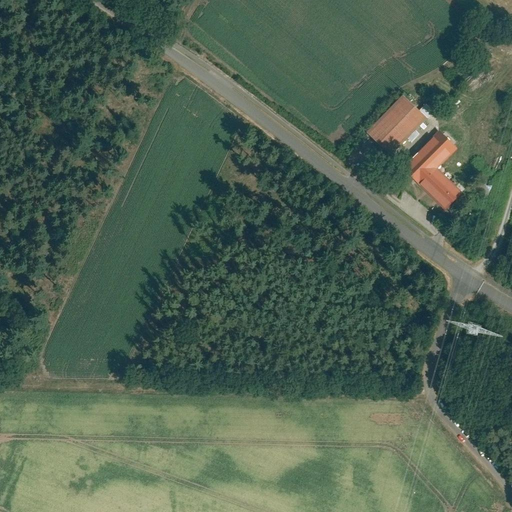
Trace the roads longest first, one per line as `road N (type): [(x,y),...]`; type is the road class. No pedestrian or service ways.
road 1 (unclassified): [(93,0),(511,303)]
road 2 (track): [(419,381),(354,392),(0,377)]
